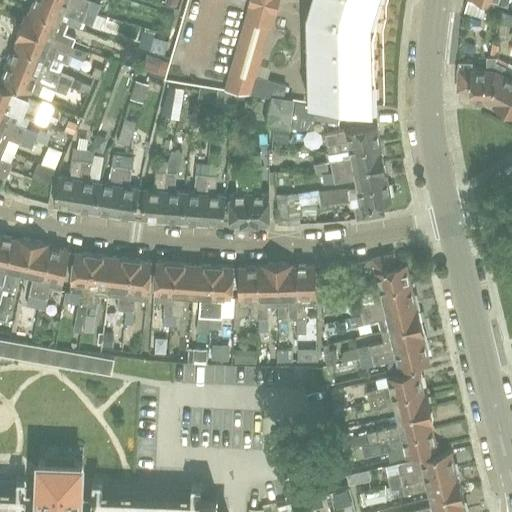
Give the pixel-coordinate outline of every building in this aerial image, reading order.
[(92,25),(96,14),(61,0),(34,0),(31,8),(68,24),(80,28),(83,21),(92,25)] [(61,0),(96,14),(101,4),(91,0),(61,0)] [(250,4),(226,89),(225,89),(252,93),(257,76),(275,11),(277,12),(279,0),(249,0),(249,4),(250,4)] [(376,105),(376,104),(374,30),(377,19),(377,8),(379,0),(321,0),(321,1),(317,1),(314,21),(319,21),(315,49),(319,50),(316,77),(320,78),(318,97),(376,105)] [(64,33),(68,24),(31,8),(29,7),(21,25),(73,46),(76,38),(64,33)] [(73,46),(21,25),(14,42),(17,44),(54,59),(67,64),(71,54),(83,59),(87,51),(73,46)] [(151,53),(165,57),(169,42),(155,38),(151,53)] [(54,59),(17,44),(9,61),(58,81),(62,73),(50,69),(54,59)] [(98,76),(107,78),(112,60),(103,57),(98,76)] [(490,69),(488,101),(505,110),(511,95),(511,64),(509,63),(508,64),(496,58),(487,58),(487,69),(490,69)] [(69,86),(58,81),(9,61),(2,79),(39,95),(44,85),(66,94),(69,86)] [(486,100),(488,101),(490,69),(487,69),(472,69),(473,62),(458,62),(458,90),(470,91),(470,100),(486,100)] [(252,93),(272,96),(272,95),(285,97),(289,85),(257,76),(252,93)] [(42,101),(19,91),(0,83),(0,104),(20,113),(34,119),(42,101)] [(143,84),(138,97),(150,102),(154,89),(143,84)] [(200,86),(198,101),(214,102),(216,88),(200,86)] [(185,118),(189,95),(174,93),(170,115),(185,118)] [(267,123),(289,126),(294,99),(285,97),(272,95),(272,96),(267,123)] [(0,125),(24,135),(27,128),(16,123),(20,113),(0,104),(0,125)] [(338,124),(340,110),(317,107),(314,120),(338,124)] [(130,117),(122,142),(136,146),(144,121),(130,117)] [(326,134),(327,143),(330,153),(381,143),(377,124),(326,134)] [(24,135),(0,125),(0,146),(6,149),(10,139),(32,148),(36,140),(24,135)] [(333,172),(384,162),(381,143),(330,153),(331,162),(333,171),(333,172)] [(11,170),(11,169),(13,163),(2,158),(6,149),(0,146),(0,166),(10,171),(11,170)] [(54,204),(75,207),(84,150),(74,148),(69,176),(59,175),(54,204)] [(168,161),(167,161),(163,219),(183,220),(185,191),(175,190),(177,172),(178,172),(182,151),(172,149),(168,161)] [(94,151),(90,150),(84,150),(75,207),(95,210),(100,181),(90,180),(94,151)] [(109,183),(100,181),(95,210),(115,213),(124,156),(113,154),(109,183)] [(249,155),(250,173),(261,173),(261,155),(249,155)] [(134,157),(129,157),(124,156),(115,213),(136,216),(140,187),(130,186),(134,157)] [(163,219),(167,161),(158,160),(157,170),(156,170),(154,189),(144,188),(142,217),(163,219)] [(316,171),(328,169),(326,161),(314,164),(316,171)] [(39,162),(33,177),(53,182),(55,169),(39,162)] [(358,189),(388,184),(384,162),(333,172),(333,171),(323,173),(325,184),(335,182),(356,178),(358,189)] [(194,192),(185,191),(183,220),(203,222),(207,164),(197,163),(194,192)] [(225,209),(226,194),(216,193),(218,165),(207,164),(203,222),(224,223),(225,209)] [(49,203),(53,182),(33,177),(25,174),(11,169),(11,170),(10,171),(0,166),(0,176),(6,179),(8,176),(33,186),(30,198),(49,203)] [(230,224),(250,224),(250,173),(238,173),(238,194),(230,194),(230,224)] [(269,210),(269,197),(269,194),(261,194),(261,173),(250,173),(250,224),(269,224),(269,210)] [(384,214),(382,203),(382,201),(391,200),(388,184),(358,189),(361,204),(354,206),(356,219),(384,214)] [(299,203),(299,193),(297,194),(278,194),(278,210),(278,224),(299,223),(299,209),(299,203)] [(0,287),(2,288),(13,237),(0,234),(0,287)] [(3,288),(0,300),(0,319),(6,321),(17,270),(26,272),(33,239),(14,235),(13,237),(2,288),(3,288)] [(27,305),(29,306),(37,308),(51,246),(52,243),(33,239),(26,272),(34,274),(27,305)] [(51,246),(37,308),(45,310),(50,288),(61,290),(70,250),(51,246)] [(76,322),(82,322),(86,323),(88,305),(95,254),(75,251),(71,282),(70,291),(81,292),(79,304),(78,304),(76,322)] [(369,274),(376,272),(380,289),(411,282),(406,263),(397,265),(394,253),(366,259),(369,274)] [(95,254),(88,305),(97,306),(98,294),(108,295),(113,256),(95,254)] [(133,258),(113,256),(108,295),(119,297),(118,309),(126,310),(133,258)] [(133,323),(136,299),(146,301),(147,292),(151,268),(152,261),(133,258),(126,310),(125,322),(133,323)] [(163,325),(171,325),(176,262),(157,261),(156,268),(153,301),(165,302),(164,313),(163,325)] [(185,294),(193,295),(195,264),(176,262),(171,325),(183,326),(185,294)] [(279,305),(289,305),(289,317),(298,317),(297,265),(297,262),(277,263),(279,305)] [(268,332),(267,318),(267,305),(279,305),(277,263),(258,263),(258,266),(259,318),(260,332),(268,332)] [(199,315),(211,316),(214,265),(195,264),(193,295),(201,295),(199,315)] [(306,317),(306,304),(317,304),(317,296),(316,264),(297,265),(298,317),(306,317)] [(223,297),(231,297),(233,273),(234,266),(214,265),(211,316),(210,327),(221,328),(223,297)] [(239,274),(239,297),(240,306),(251,306),(251,318),(259,318),(258,266),(239,266),(239,274)] [(411,282),(380,289),(381,290),(371,292),(373,303),(360,306),(362,314),(416,302),(411,282)] [(336,300),(321,303),(322,313),(338,312),(336,300)] [(381,330),(390,328),(421,320),(419,309),(417,310),(416,302),(362,314),(351,317),(353,326),(378,320),(381,330)] [(53,336),(58,322),(47,318),(42,333),(53,336)] [(357,348),(360,357),(425,340),(423,333),(424,332),(421,320),(390,328),(381,330),(384,342),(357,348)] [(0,338),(0,354),(112,374),(115,358),(0,338)] [(397,358),(399,367),(399,368),(430,361),(425,340),(360,357),(362,367),(397,358)] [(329,343),(323,344),(328,365),(337,362),(334,349),(331,350),(329,343)] [(193,360),(206,361),(207,349),(194,348),(193,360)] [(213,348),(213,359),(228,360),(228,349),(213,348)] [(277,360),(293,360),(293,349),(277,349),(277,360)] [(257,350),(234,350),(234,362),(257,362),(257,350)] [(336,383),(335,367),(324,368),(324,385),(336,383)] [(370,401),(426,388),(423,388),(418,369),(388,376),(391,385),(368,391),(370,401)] [(343,387),(338,388),(330,390),(333,400),(335,408),(343,406),(347,405),(343,387)] [(398,415),(431,408),(426,388),(370,401),(373,412),(396,407),(398,415)] [(366,432),(368,443),(432,428),(435,428),(431,408),(398,415),(400,424),(366,432)] [(437,448),(432,428),(368,443),(371,454),(391,450),(393,459),(437,448)] [(388,477),(390,485),(455,469),(451,450),(397,463),(400,474),(388,477)] [(0,511),(209,511),(184,511),(184,503),(136,502),(136,509),(82,507),(84,459),(40,457),(38,506),(0,504),(0,511)] [(458,478),(455,469),(390,485),(393,498),(428,489),(430,496),(461,488),(459,478),(458,478)] [(376,478),(359,482),(362,494),(379,490),(376,478)] [(403,511),(452,511),(465,509),(463,501),(464,500),(461,488),(430,496),(432,505),(403,511)] [(206,506),(217,506),(218,497),(206,496),(206,506)]
